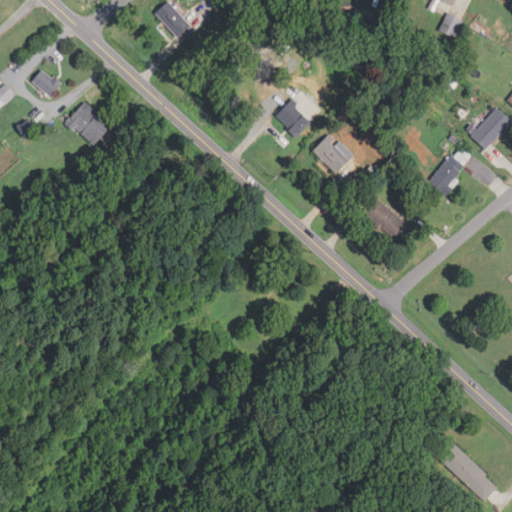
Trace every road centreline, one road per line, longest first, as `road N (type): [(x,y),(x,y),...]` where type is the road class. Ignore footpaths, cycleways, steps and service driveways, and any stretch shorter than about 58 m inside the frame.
road 1 (secondary): [(49,0),(511,422)]
road 2 (tertiary): [(384,305),(511,191)]
